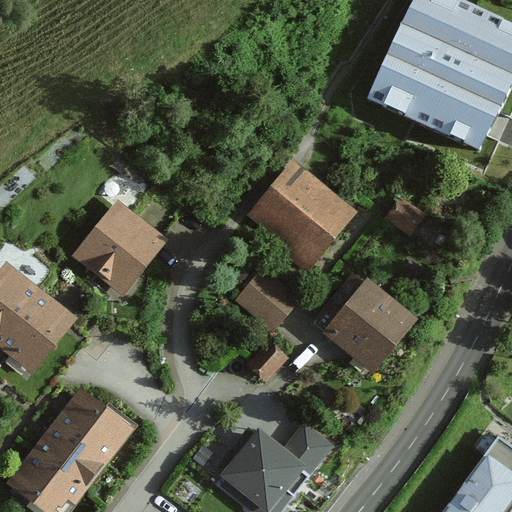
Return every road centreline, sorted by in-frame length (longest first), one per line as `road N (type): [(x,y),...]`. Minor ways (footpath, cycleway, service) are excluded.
road 1 (residential): [(198,407),(181,337),(188,290),(216,239),(293,154)]
road 2 (secondary): [(359,511),(433,415),(511,263)]
road 3 (residential): [(198,407),(227,378),(250,393),(269,390),(317,341)]
road 4 (residential): [(121,511),(198,407)]
